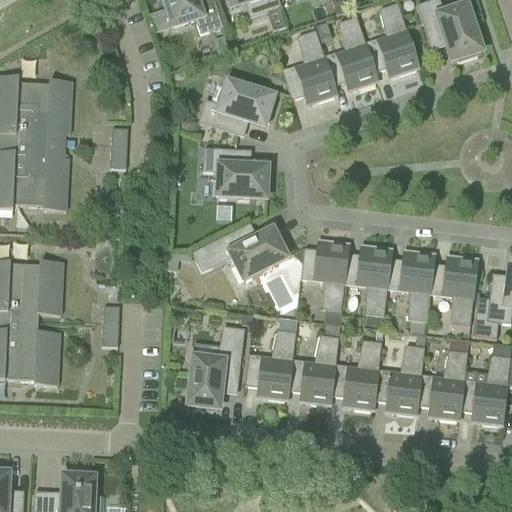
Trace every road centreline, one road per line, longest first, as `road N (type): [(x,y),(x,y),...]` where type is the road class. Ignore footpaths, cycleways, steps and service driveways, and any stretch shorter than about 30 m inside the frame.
road 1 (residential): [(511,68),(290,147),(298,221),(511,237)]
road 2 (residential): [(126,447),(389,457),(511,471)]
road 3 (residential): [(138,169),(140,100),(106,0)]
road 4 (residential): [(126,447),(130,310)]
road 5 (residential): [(0,442),(126,447)]
